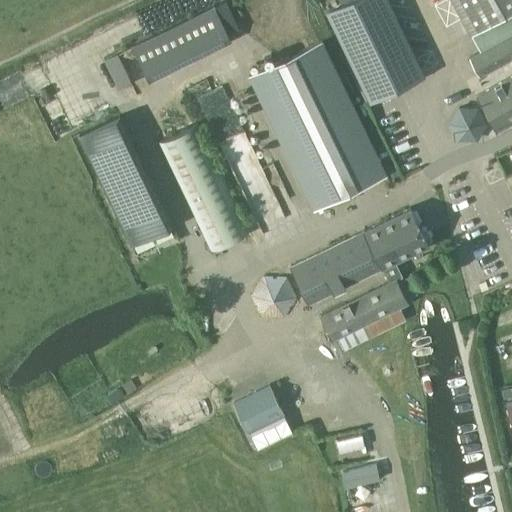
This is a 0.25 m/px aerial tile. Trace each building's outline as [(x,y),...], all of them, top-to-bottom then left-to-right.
[(131,44),(145,73),(226,34),(239,27),(226,0),(221,0),(212,4),(131,44)] [(345,0),(326,10),(370,101),(424,75),(388,0),(345,0)] [(511,0),(452,0),(470,33),(480,50),(468,56),(478,76),(511,57),(511,0)] [(247,76),(313,212),(387,174),(322,39),(247,76)] [(511,74),(476,94),(496,131),(511,122),(511,74)] [(478,106),(457,106),(447,124),(457,142),(476,142),(486,124),(478,106)] [(79,134),(130,244),(170,225),(119,115),(79,134)] [(197,122),(158,141),(211,250),(250,230),(197,122)] [(402,274),(396,263),(430,247),(411,206),(289,265),(308,305),(383,269),(389,280),(318,314),(331,340),(339,336),(345,348),(406,319),(400,307),(409,302),(396,277),(402,274)] [(264,270),(252,291),(263,311),(286,312),(299,292),(288,271),(264,270)] [(270,384),(233,402),(247,430),(284,413),(270,384)] [(339,448),(366,442),(363,430),(337,436),(339,448)] [(344,480),(379,477),(378,461),(342,464),(344,480)]
